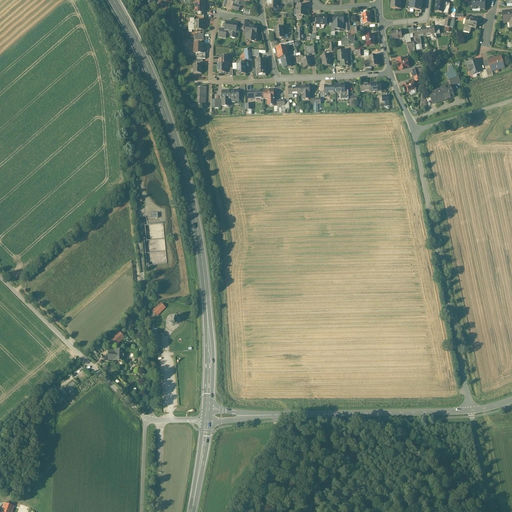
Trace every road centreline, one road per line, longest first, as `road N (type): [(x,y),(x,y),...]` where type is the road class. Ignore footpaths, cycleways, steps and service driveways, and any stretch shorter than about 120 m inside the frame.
road 1 (primary): [(111,0),(156,90),(187,187),(204,280),(206,417)]
road 2 (unclassified): [(470,410),(414,131)]
road 3 (secondary): [(206,417),(470,410)]
road 4 (unclassified): [(0,276),(147,419)]
road 5 (residential): [(262,19),(217,12),(210,81),(276,80)]
